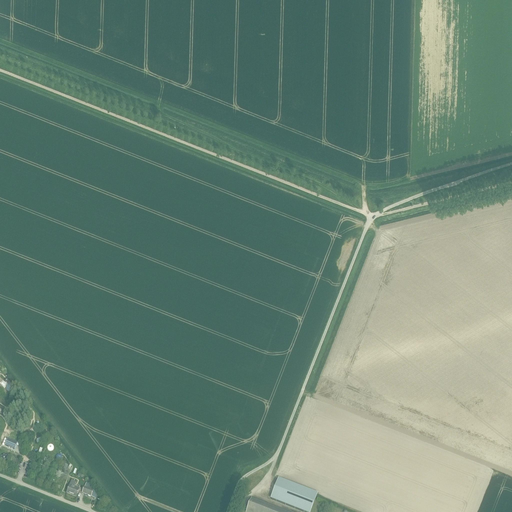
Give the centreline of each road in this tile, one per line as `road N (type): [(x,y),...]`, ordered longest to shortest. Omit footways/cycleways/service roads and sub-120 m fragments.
road 1 (track): [(511,182),(372,216),(0,69)]
road 2 (unclassified): [(227,511),(244,476),(277,454),(372,216),(511,163)]
